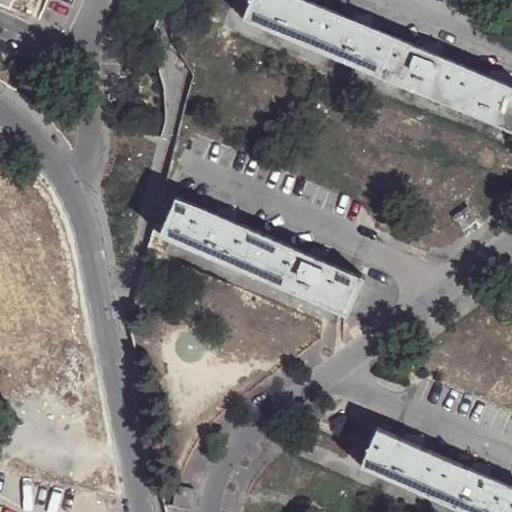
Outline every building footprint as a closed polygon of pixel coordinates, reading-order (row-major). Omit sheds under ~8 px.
[(309,46),(325,8),(307,0),(248,0),(241,18),(309,46)] [(353,19),(325,8),(309,46),(377,76),(394,36),(367,24),(353,19)] [(354,14),(353,19),(367,24),(367,16),(354,14)] [(394,36),(377,76),(445,104),(461,65),(435,54),(420,47),(394,36)] [(422,43),(420,47),(435,54),(436,45),(422,43)] [(461,65),(445,104),(511,132),(511,131),(511,85),(503,82),(489,76),(461,65)] [(490,71),(489,76),(503,82),(504,72),(490,71)] [(252,278),(269,239),(229,222),(217,216),(175,198),(158,237),(252,278)] [(464,207),(449,218),(462,235),(476,224),(464,207)] [(217,216),(229,222),(231,214),(218,212),(217,216)] [(310,256),(269,239),(252,278),(347,317),(363,279),(324,262),(310,256)] [(311,252),(310,256),(324,262),(325,254),(311,252)] [(428,496),(445,458),(418,446),(404,440),(377,428),(360,467),(428,496)] [(404,440),(418,446),(420,437),(407,435),(404,440)] [(473,469),(445,458),(428,496),(464,511),(501,511),(511,489),(511,486),(486,475),(473,469)] [(474,464),(473,469),(486,475),(488,467),(474,464)] [(176,486),(173,504),(193,506),(195,487),(176,486)] [(511,511),(511,489),(501,511),(511,511)]
